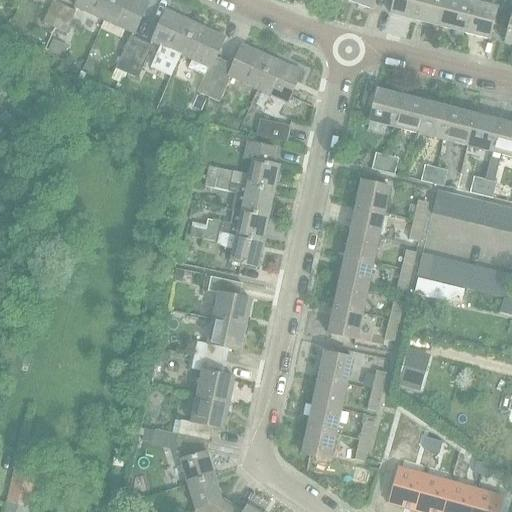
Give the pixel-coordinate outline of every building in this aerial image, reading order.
[(42,22),(53,27),(63,6),(52,0),(42,22)] [(76,0),(73,7),(103,20),(112,0),(76,0)] [(140,0),(112,0),(103,20),(133,34),(147,3),(140,0)] [(347,0),(347,2),(371,10),(374,0),(347,0)] [(414,20),(419,0),(392,0),(389,14),(414,20)] [(445,0),(419,0),(414,20),(439,26),(445,0)] [(463,0),(445,0),(439,26),(463,33),(471,2),(463,0)] [(496,8),(471,2),(463,33),(488,39),(496,8)] [(75,11),(63,6),(53,27),(65,32),(75,11)] [(170,76),(180,54),(194,24),(165,11),(151,41),(160,45),(150,66),(170,76)] [(194,24),(180,54),(191,59),(187,68),(203,76),(195,92),(207,97),(223,61),(214,57),(223,38),(194,24)] [(126,73),(140,40),(129,35),(115,68),(126,73)] [(152,45),(140,40),(126,73),(138,78),(143,67),(152,45)] [(229,76),(257,89),(270,59),(241,45),(232,65),(223,61),(207,97),(218,102),(228,81),(227,80),(229,76)] [(299,72),(270,59),(257,89),(285,102),(299,72)] [(393,128),(401,96),(376,89),(368,121),(393,128)] [(425,102),(401,96),(393,128),(417,134),(425,102)] [(417,134),(442,140),(450,108),(425,102),(417,134)] [(466,147),(474,115),(450,108),(442,140),(466,147)] [(466,147),(490,153),(499,121),(474,115),(466,147)] [(284,143),(288,126),(258,119),(254,136),(284,143)] [(511,124),(499,121),(490,153),(511,158),(511,124)] [(217,168),(215,178),(273,191),(278,165),(270,163),(274,147),(246,141),(242,158),(250,160),(247,174),(231,171),(217,168)] [(372,169),(382,172),(386,155),(375,153),(372,169)] [(382,172),(394,175),(398,158),(386,155),(382,172)] [(421,182),(431,184),(435,168),(424,165),(421,182)] [(431,184),(444,186),(447,170),(435,168),(431,184)] [(470,193),(480,195),(484,179),(474,177),(470,193)] [(240,210),(267,216),(273,191),(215,178),(212,188),(227,191),(229,182),(245,185),(240,210)] [(484,179),(480,195),(493,198),(496,182),(484,179)] [(354,207),(383,213),(389,188),(360,181),(354,207)] [(431,214),(442,217),(448,195),(436,192),(431,214)] [(459,197),(448,195),(442,217),(454,220),(459,197)] [(471,200),(459,197),(454,220),(466,223),(471,200)] [(483,203),(471,200),(466,223),(477,226),(483,203)] [(417,201),(412,220),(421,222),(426,203),(417,201)] [(494,206),(483,203),(477,226),(489,229),(494,206)] [(506,209),(494,206),(489,229),(500,232),(506,209)] [(349,232),(378,238),(383,213),(354,207),(349,232)] [(511,210),(506,209),(500,232),(511,234),(511,210)] [(206,219),(204,229),(262,242),(267,216),(240,210),(236,226),(206,219)] [(421,222),(412,220),(408,240),(417,242),(421,222)] [(223,246),(231,248),(228,262),(256,268),(262,242),(204,229),(204,230),(190,227),(188,236),(216,242),(223,246)] [(343,257),(372,264),(378,238),(349,232),(343,257)] [(405,250),(400,270),(410,272),(414,253),(405,250)] [(416,275),(427,278),(433,256),(421,254),(416,275)] [(427,278),(439,281),(444,259),(433,256),(427,278)] [(372,264),(343,257),(338,283),(367,289),(372,264)] [(456,262),(444,259),(439,281),(450,284),(456,262)] [(468,265),(456,262),(450,284),(462,287),(468,265)] [(479,268),(468,265),(462,287),(474,290),(479,268)] [(491,271),(479,268),(474,290),(485,293),(491,271)] [(410,272),(400,270),(396,289),(405,292),(410,272)] [(502,274),(491,271),(485,293),(497,296),(502,274)] [(511,285),(511,275),(502,274),(497,296),(509,298),(511,285)] [(211,319),(244,326),(250,300),(238,297),(241,284),(210,277),(207,291),(217,293),(211,319)] [(332,308),(362,314),(367,289),(338,283),(332,308)] [(392,300),(388,320),(398,322),(402,303),(392,300)] [(362,314),(332,308),(327,333),(356,339),(362,314)] [(193,356),(224,362),(227,349),(239,352),(244,326),(211,319),(206,344),(196,342),(193,356)] [(393,342),(398,322),(388,320),(383,339),(393,342)] [(322,353),(317,378),(345,384),(351,359),(322,353)] [(408,355),(400,386),(418,391),(426,360),(408,355)] [(224,362),(193,356),(190,369),(200,371),(195,397),(227,404),(233,378),(221,375),(224,362)] [(376,371),(371,391),(380,393),(385,373),(376,371)] [(311,403),(340,410),(345,384),(317,378),(311,403)] [(380,393),(371,391),(366,410),(375,412),(380,393)] [(227,404),(195,397),(189,422),(179,420),(176,434),(207,440),(210,427),(222,430),(227,404)] [(311,403),(305,429),(334,435),(340,410),(311,403)] [(363,421),(358,441),(368,443),(373,423),(363,421)] [(334,435),(305,429),(300,454),(328,461),(334,435)] [(186,485),(213,477),(206,453),(204,453),(207,440),(176,434),(174,441),(180,459),(178,460),(186,485)] [(426,438),(423,450),(431,452),(434,440),(426,438)] [(434,440),(431,452),(438,454),(442,442),(434,440)] [(364,462),(368,443),(358,441),(354,460),(364,462)] [(27,507),(38,460),(18,455),(5,502),(27,507)] [(476,462),(473,473),(480,476),(484,464),(476,462)] [(484,464),(480,476),(488,478),(492,466),(484,464)] [(390,495),(387,504),(414,511),(424,475),(397,467),(390,495)] [(424,475),(414,511),(442,511),(450,482),(424,475)] [(213,477),(186,485),(193,510),(195,510),(195,511),(227,511),(229,509),(218,501),(221,502),(213,477)] [(450,482),(442,511),(470,511),(477,489),(450,482)] [(477,489),(470,511),(499,511),(503,497),(477,489)]
